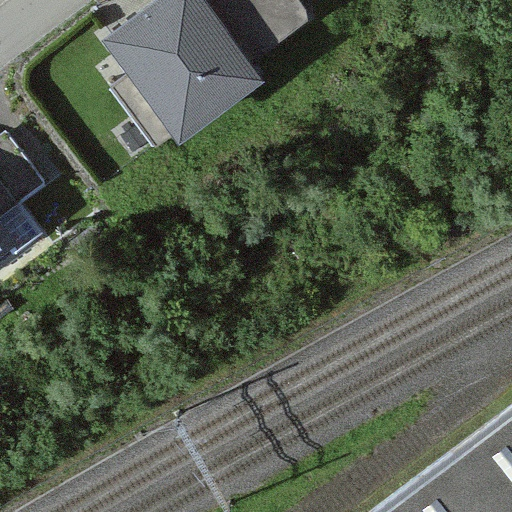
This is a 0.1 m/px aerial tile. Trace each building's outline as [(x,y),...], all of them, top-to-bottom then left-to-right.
[(154,0),(102,39),(180,142),(266,78),(253,61),(207,0),(154,0)] [(207,0),(253,61),(307,21),(307,9),(300,0),(207,0)] [(6,131),(0,135),(0,179),(18,203),(45,182),(6,131)] [(0,256),(20,242),(0,216),(18,203),(0,179),(0,256)] [(511,511),(511,416),(384,511),(511,511)]
